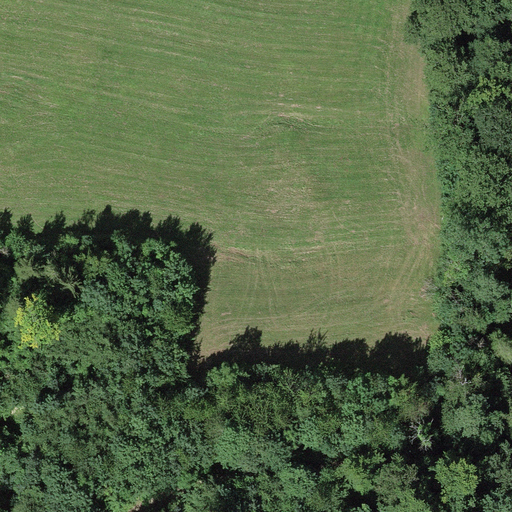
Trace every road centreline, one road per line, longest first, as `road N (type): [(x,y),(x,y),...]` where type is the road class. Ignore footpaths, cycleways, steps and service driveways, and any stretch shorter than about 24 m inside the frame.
road 1 (track): [(511,467),(256,475),(140,511)]
road 2 (track): [(222,484),(207,387),(192,374),(141,378),(0,418)]
road 3 (track): [(441,338),(435,464)]
